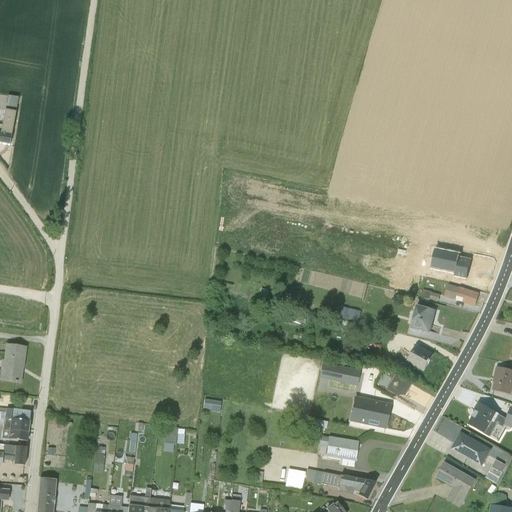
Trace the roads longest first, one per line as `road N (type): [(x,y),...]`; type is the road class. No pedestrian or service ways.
road 1 (secondary): [(511,250),(485,321),(377,511)]
road 2 (residential): [(30,511),(61,253)]
road 3 (track): [(66,210),(94,0)]
